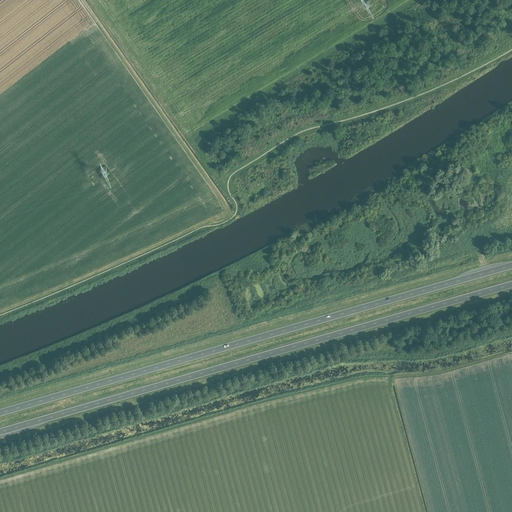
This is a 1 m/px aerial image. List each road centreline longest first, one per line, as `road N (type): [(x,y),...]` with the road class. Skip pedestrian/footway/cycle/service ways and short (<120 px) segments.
road 1 (trunk): [(511,265),(0,416)]
road 2 (trunk): [(0,433),(511,285)]
